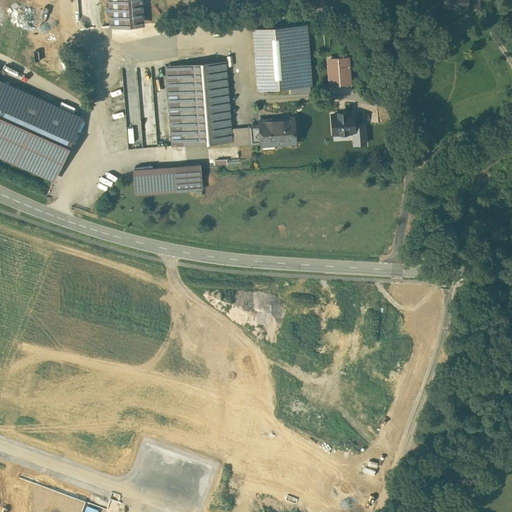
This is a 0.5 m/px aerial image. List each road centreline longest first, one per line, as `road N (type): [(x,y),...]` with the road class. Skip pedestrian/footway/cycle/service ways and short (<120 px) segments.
road 1 (tertiary): [(0,193),(85,227),(206,256),(446,272)]
road 2 (track): [(359,0),(412,166),(392,270)]
road 3 (residential): [(446,272),(440,340),(376,511)]
road 4 (residential): [(0,442),(129,491),(174,486)]
road 5 (track): [(511,153),(483,169),(417,249),(396,254)]
road 6 (track): [(403,440),(444,475),(470,480),(493,471),(511,447)]
road 7 (track): [(409,158),(490,117),(511,96)]
